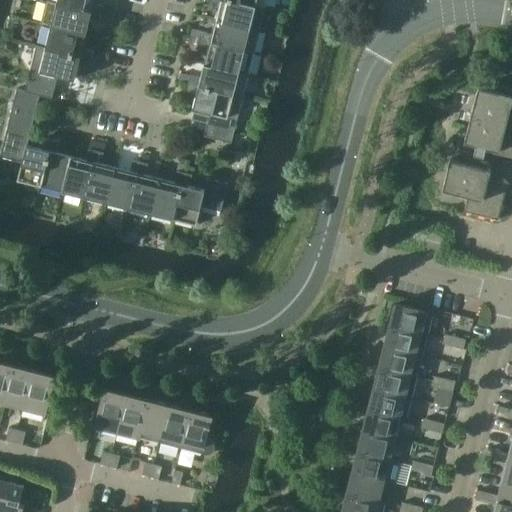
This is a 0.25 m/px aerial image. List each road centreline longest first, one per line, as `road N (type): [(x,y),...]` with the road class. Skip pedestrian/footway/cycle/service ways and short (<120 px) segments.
road 1 (residential): [(451,511),(505,292),(356,257)]
road 2 (tertiary): [(322,248),(283,313),(253,330),(218,336),(100,310)]
road 3 (tertiary): [(412,17),(367,73),(322,248)]
road 4 (residential): [(60,467),(90,347)]
